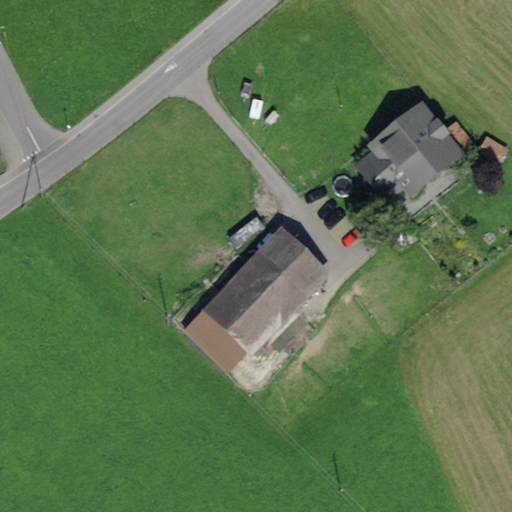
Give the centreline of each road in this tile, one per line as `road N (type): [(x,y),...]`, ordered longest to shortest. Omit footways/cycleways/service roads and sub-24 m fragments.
road 1 (unclassified): [(0,201),(47,174),(258,0)]
road 2 (unknown): [(164,511),(0,483)]
